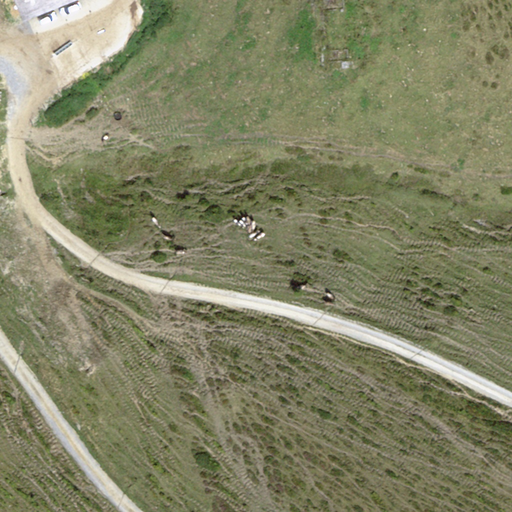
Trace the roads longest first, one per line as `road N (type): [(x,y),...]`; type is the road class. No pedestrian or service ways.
road 1 (track): [(0,51),(21,76),(17,152),(30,204),(103,267),(339,326),(511,402)]
road 2 (track): [(148,511),(116,483),(0,326)]
